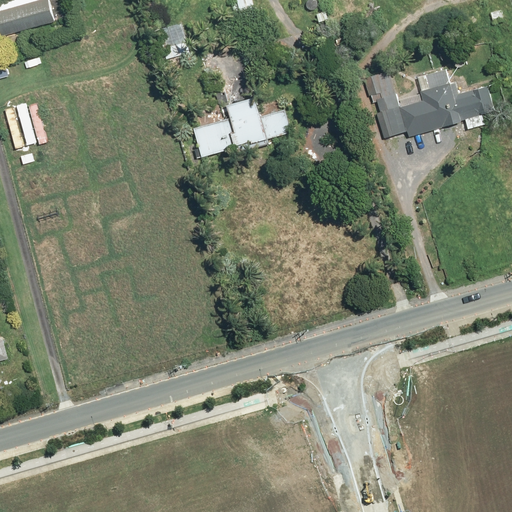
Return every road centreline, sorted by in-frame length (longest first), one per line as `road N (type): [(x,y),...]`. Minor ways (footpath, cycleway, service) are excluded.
road 1 (unknown): [(243,0),(252,64),(326,349)]
road 2 (tertiary): [(326,349),(0,441)]
road 3 (tertiary): [(511,295),(326,349)]
road 4 (residential): [(362,480),(326,349)]
